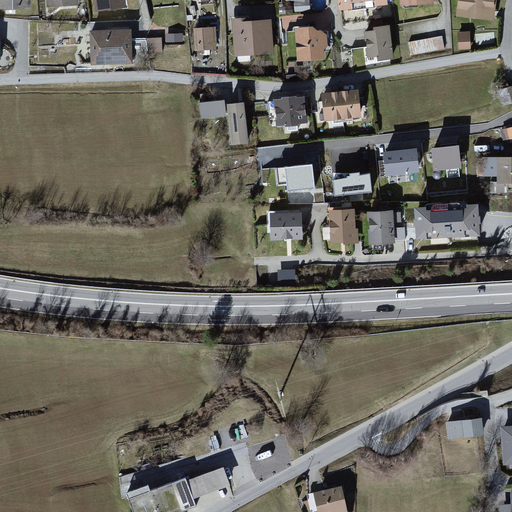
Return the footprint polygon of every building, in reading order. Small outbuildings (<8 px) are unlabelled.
[(33,0),(0,0),(0,11),(34,10),(33,0)] [(126,0),(93,0),(95,14),(128,9),(126,0)] [(387,0),(342,0),(344,11),(388,5),(387,0)] [(497,0),(459,0),(458,17),(495,22),(497,0)] [(274,18),(235,19),(236,56),(276,54),(274,18)] [(375,32),(366,33),(369,57),(379,56),(379,61),(395,60),(391,25),(374,27),(375,32)] [(317,26),(296,28),(299,64),(330,62),(328,36),(317,26)] [(218,27),(194,29),(196,57),(220,55),(218,27)] [(183,29),(168,30),(169,45),(184,44),(183,29)] [(133,31),(92,32),(93,68),(134,66),(133,31)] [(472,32),(459,33),(460,51),(473,50),(472,32)] [(443,36),(409,42),(412,57),(446,50),(443,36)] [(163,38),(150,38),(150,53),(163,53),(163,38)] [(511,86),(496,90),(499,109),(511,105),(511,86)] [(359,89),(322,93),(325,122),(362,119),(359,89)] [(306,96),(274,100),(277,127),(309,123),(306,96)] [(223,99),(213,101),(216,117),(226,116),(223,99)] [(245,103),(229,104),(232,147),(248,145),(245,103)] [(461,148),(434,150),(435,171),(462,170),(461,148)] [(385,152),(386,175),(421,174),(420,150),(385,152)] [(511,157),(496,157),(496,186),(511,186),(511,157)] [(278,169),(279,184),(288,184),(289,195),(299,194),(299,200),(306,199),(306,193),(316,193),(315,167),(278,169)] [(335,197),(373,196),(373,173),(335,174),(335,197)] [(390,177),(391,183),(409,180),(408,174),(390,177)] [(480,205),(414,207),(415,240),(481,238),(480,205)] [(357,210),(328,212),(330,247),(358,246),(357,210)] [(303,212),(271,213),(272,243),(303,242),(303,212)] [(402,212),(370,213),(371,247),(404,246),(402,212)] [(297,271),(278,271),(278,286),(297,285),(297,271)] [(486,434),(484,415),(447,419),(449,437),(486,434)] [(511,424),(502,425),(504,462),(511,461),(511,424)] [(231,484),(223,464),(189,478),(186,471),(129,493),(136,511),(185,511),(185,510),(198,505),(195,498),(231,484)] [(348,511),(343,487),(315,493),(318,511),(348,511)]
